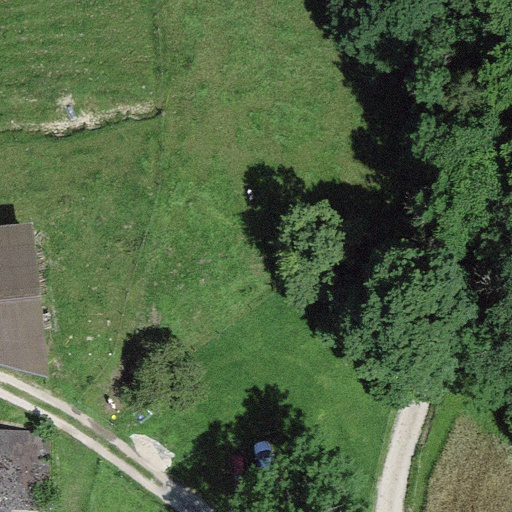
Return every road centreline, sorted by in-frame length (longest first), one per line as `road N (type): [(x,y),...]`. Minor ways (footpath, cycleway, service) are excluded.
road 1 (track): [(385,511),(402,436),(465,252),(482,159),(470,82),(450,43),(406,0)]
road 2 (track): [(0,380),(84,424),(202,511)]
